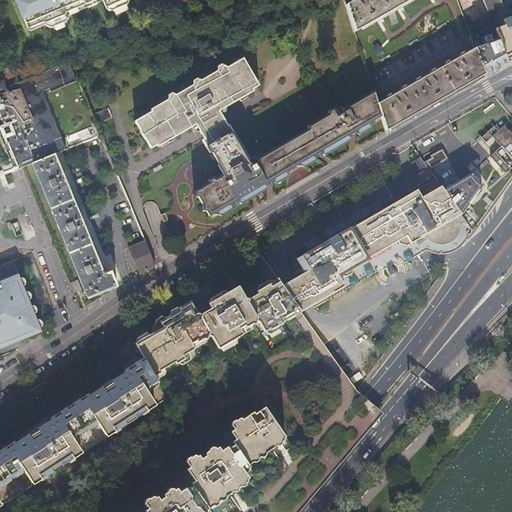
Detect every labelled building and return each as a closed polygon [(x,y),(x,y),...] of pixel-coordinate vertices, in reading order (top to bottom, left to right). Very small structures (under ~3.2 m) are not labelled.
[(20,0),(16,2),(29,31),(45,23),(46,26),(53,29),(68,23),(70,16),(69,12),(96,0),(103,0),(107,8),(113,10),(128,3),(129,0),(20,0)] [(354,31),(410,0),(351,0),(346,3),(354,31)] [(510,2),(511,0),(483,0),(487,10),(510,2)] [(507,61),(511,58),(511,3),(511,4),(509,4),(511,12),(511,15),(503,19),(506,27),(496,32),(498,38),(507,61)] [(485,73),(507,61),(498,38),(492,40),(490,34),(478,39),(480,45),(476,47),(485,73)] [(485,73),(476,47),(377,103),(381,116),(385,130),(425,107),(485,73)] [(377,103),(373,90),(342,108),(343,110),(338,114),(334,107),(328,110),(327,113),(308,125),(308,128),(255,159),(249,159),(233,131),(232,132),(219,111),(254,90),(253,88),(259,85),(243,58),(228,67),(224,65),(220,72),(217,71),(202,80),(200,79),(196,86),(194,85),(176,94),(174,93),(171,100),(168,99),(151,109),(152,111),(136,120),(141,128),(143,133),(147,137),(153,146),(159,143),(161,144),(198,123),(211,144),(209,145),(225,173),(216,178),(213,177),(208,179),(210,182),(195,190),(194,197),(199,197),(203,204),(203,210),(207,211),(210,215),(213,213),(218,213),(219,210),(229,205),(232,206),(357,133),(358,130),(368,124),(370,126),(373,120),(381,116),(377,103)] [(0,129),(16,168),(33,162),(54,153),(65,148),(41,90),(48,88),(49,91),(76,80),(68,60),(51,67),(50,63),(46,62),(40,65),(38,68),(40,72),(2,87),(0,80),(0,129)] [(108,105),(92,111),(97,123),(112,117),(108,105)] [(486,142),(492,137),(500,146),(490,155),(505,172),(511,166),(511,127),(507,121),(498,129),(491,123),(479,134),(486,142)] [(368,124),(358,130),(357,133),(360,134),(370,128),(370,126),(368,124)] [(54,153),(33,162),(88,297),(117,285),(111,271),(106,273),(106,271),(103,272),(100,266),(103,265),(101,260),(98,261),(82,221),(85,219),(83,215),(80,216),(63,176),(66,175),(64,170),(61,171),(54,153)] [(429,169),(421,157),(412,163),(418,175),(429,169)] [(429,169),(418,175),(422,181),(433,174),(429,169)] [(471,173),(444,189),(461,214),(482,185),(471,173)] [(417,255),(427,249),(428,250),(434,252),(441,253),(447,253),(453,251),(458,248),(463,244),(467,238),(469,234),(473,230),(468,224),(461,214),(444,189),(436,179),(390,206),(349,229),(349,230),(338,237),(337,235),(323,243),(324,245),(307,256),(306,253),(296,258),(304,273),(286,283),(282,285),(298,307),(301,311),(305,309),(324,298),(326,303),(386,268),(390,275),(395,272),(391,265),(402,259),(404,262),(417,255)] [(219,210),(218,213),(221,215),(231,209),(232,206),(229,205),(219,210)] [(141,273),(155,265),(145,240),(129,246),(141,273)] [(12,260),(0,264),(0,338),(6,336),(9,344),(39,331),(12,260)] [(69,280),(74,291),(81,288),(76,277),(69,280)] [(139,345),(159,374),(161,374),(160,372),(175,362),(177,364),(184,360),(182,356),(194,349),(191,344),(197,340),(198,342),(203,339),(207,340),(208,336),(212,337),(220,352),(244,337),(241,332),(247,329),(248,330),(255,326),(257,327),(258,322),(259,322),(265,332),(272,328),(273,330),(284,323),(282,319),(291,313),(290,312),(293,310),(298,307),(282,285),(281,283),(276,285),(271,288),(270,286),(258,293),(259,295),(249,301),(246,300),(239,288),(209,305),(212,310),(201,316),(199,316),(191,303),(181,309),(181,312),(161,324),(163,327),(153,333),(154,336),(139,345)] [(155,377),(159,374),(139,345),(137,346),(144,359),(155,377)] [(0,506),(1,506),(36,484),(40,481),(49,475),(69,462),(77,457),(81,454),(109,436),(114,433),(121,429),(139,417),(140,417),(150,410),(157,406),(168,399),(165,394),(158,382),(155,377),(144,359),(126,370),(126,373),(114,380),(115,382),(102,390),(101,389),(90,396),(87,395),(54,416),(54,419),(42,427),(43,428),(30,437),(29,435),(17,443),(14,442),(0,451),(0,506)] [(245,390),(249,387),(244,379),(245,378),(234,363),(230,366),(241,381),(240,382),(245,390)] [(49,379),(46,379),(45,380),(28,391),(28,393),(32,399),(53,386),(49,379)] [(219,447),(213,451),(216,456),(237,485),(249,477),(244,471),(250,466),(248,464),(285,437),(265,407),(260,410),(254,414),(253,412),(232,426),(234,429),(230,432),(236,440),(233,442),(234,444),(229,448),(227,446),(221,450),(219,447)] [(216,456),(213,451),(201,459),(199,455),(194,458),(198,463),(221,497),(237,485),(216,456)] [(159,500),(157,497),(148,502),(151,506),(145,510),(146,511),(202,511),(221,497),(198,463),(194,458),(190,461),(192,465),(187,469),(195,481),(191,484),(192,486),(186,490),(185,488),(179,492),(177,488),(159,500)]
